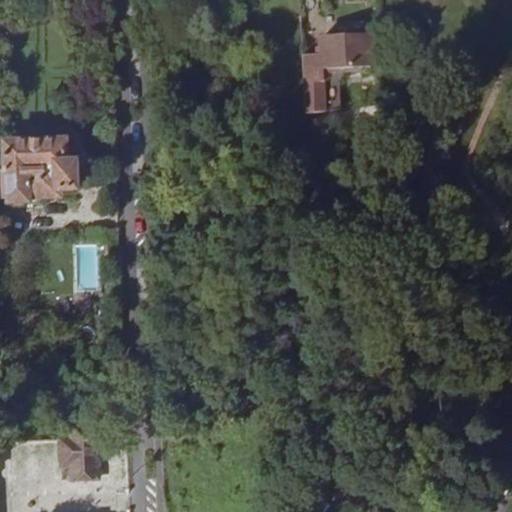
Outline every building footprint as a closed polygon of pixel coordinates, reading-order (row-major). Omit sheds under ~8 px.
[(503,0),(458,0),(460,70),(505,70),(503,0)] [(325,57),(305,58),(307,115),(329,112),(327,72),(374,71),(371,37),(324,40),(325,57)] [(67,142),(8,144),(10,184),(0,184),(0,200),(10,199),(10,201),(32,201),(32,196),(62,195),(62,189),(78,188),(78,165),(69,165),(67,142)] [(73,244),(73,292),(98,292),(99,245),(73,244)] [(101,477),(99,437),(99,425),(72,425),(73,439),(64,438),(64,464),(75,463),(75,478),(101,477)] [(65,478),(75,478),(75,463),(64,464),(65,478)]
